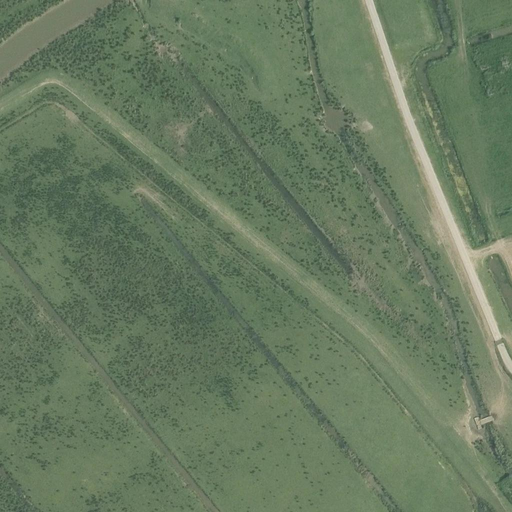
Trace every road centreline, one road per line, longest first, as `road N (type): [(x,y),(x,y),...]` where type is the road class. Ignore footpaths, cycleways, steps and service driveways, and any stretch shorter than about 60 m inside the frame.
road 1 (unclassified): [(511,368),(364,0)]
road 2 (track): [(465,255),(499,245),(457,0)]
